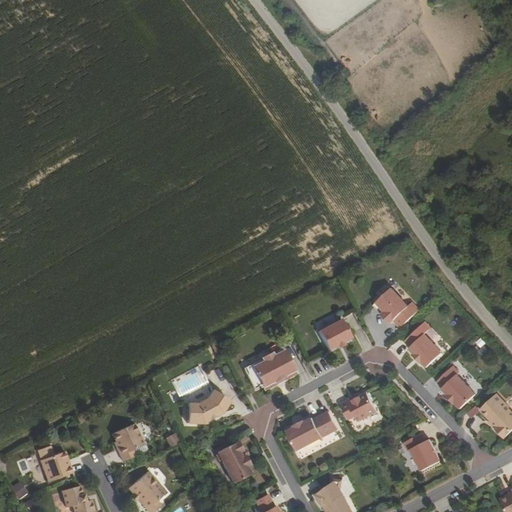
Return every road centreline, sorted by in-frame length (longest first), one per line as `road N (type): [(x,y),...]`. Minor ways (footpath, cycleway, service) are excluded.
road 1 (residential): [(511,345),(445,268),(255,0)]
road 2 (residential): [(488,468),(392,362),(375,357),(270,415),(269,439),(309,511)]
road 3 (track): [(373,139),(376,128),(288,0)]
